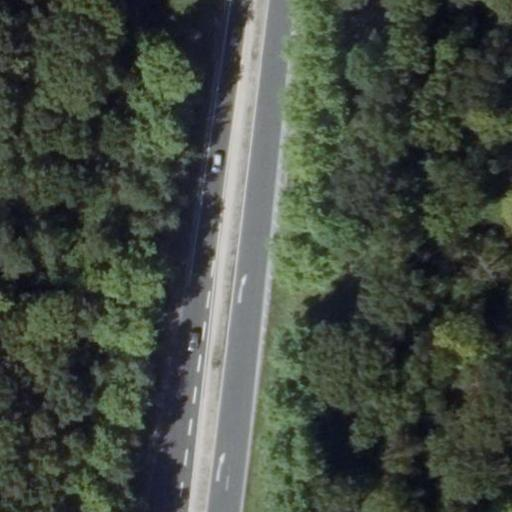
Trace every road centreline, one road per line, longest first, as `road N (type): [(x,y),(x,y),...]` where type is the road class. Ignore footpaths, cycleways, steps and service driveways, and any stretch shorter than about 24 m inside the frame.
road 1 (primary): [(232,0),(163,511)]
road 2 (primary): [(220,511),(273,0)]
